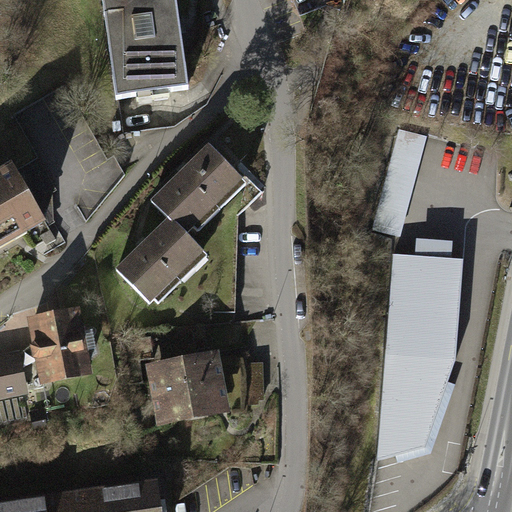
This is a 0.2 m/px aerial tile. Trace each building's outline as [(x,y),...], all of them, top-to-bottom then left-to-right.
[(191,0),(116,0),(131,104),(206,94),(191,0)] [(332,0),(300,0),(308,18),(335,6),(332,0)] [(404,131),(379,231),(407,237),(431,137),(404,131)] [(259,185),(218,148),(162,202),(184,223),(203,240),(259,185)] [(0,260),(59,228),(26,168),(0,182),(0,260)] [(184,223),(127,272),(164,309),(219,259),(184,223)] [(471,260),(399,253),(387,465),(439,457),(466,365),(471,260)] [(89,311),(34,323),(49,389),(105,379),(89,311)] [(28,354),(0,359),(0,400),(35,394),(28,354)] [(230,354),(153,367),(165,427),(240,413),(230,354)] [(175,511),(171,485),(0,507),(0,511),(175,511)]
